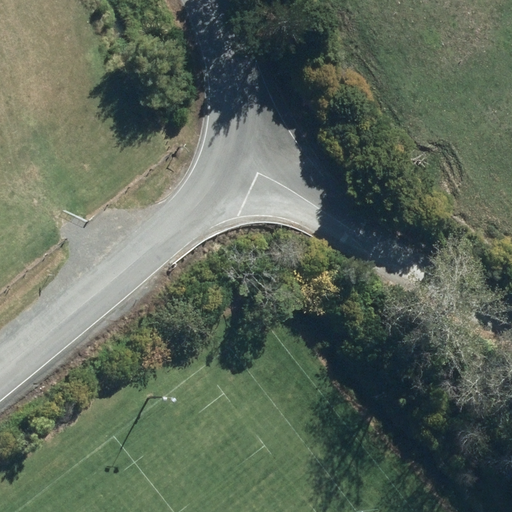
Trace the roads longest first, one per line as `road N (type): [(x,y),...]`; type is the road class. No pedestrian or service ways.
road 1 (unclassified): [(226,157),(511,344)]
road 2 (unclassified): [(226,157),(198,206),(0,372)]
road 3 (unclassified): [(206,0),(235,68),(239,103),(226,157)]
